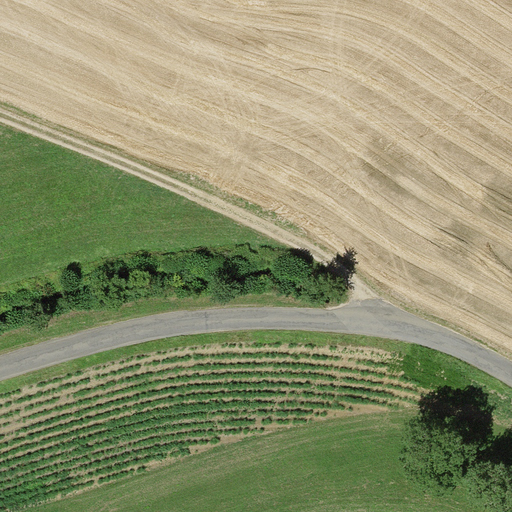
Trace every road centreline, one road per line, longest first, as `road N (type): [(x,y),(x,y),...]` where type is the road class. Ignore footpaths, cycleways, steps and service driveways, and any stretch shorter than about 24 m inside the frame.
road 1 (unclassified): [(0,368),(142,329),(287,317),(399,325),(511,377)]
road 2 (track): [(364,320),(354,289),(306,250),(0,117)]
